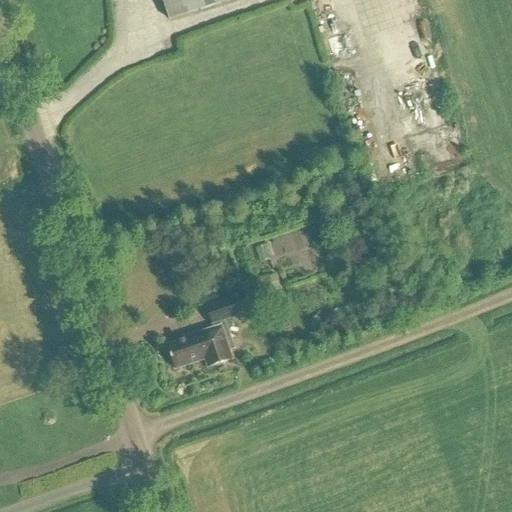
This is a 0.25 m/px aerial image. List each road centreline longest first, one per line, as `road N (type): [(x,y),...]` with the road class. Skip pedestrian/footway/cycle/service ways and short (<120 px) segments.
road 1 (tertiary): [(158,511),(0,29)]
road 2 (track): [(134,438),(511,298)]
